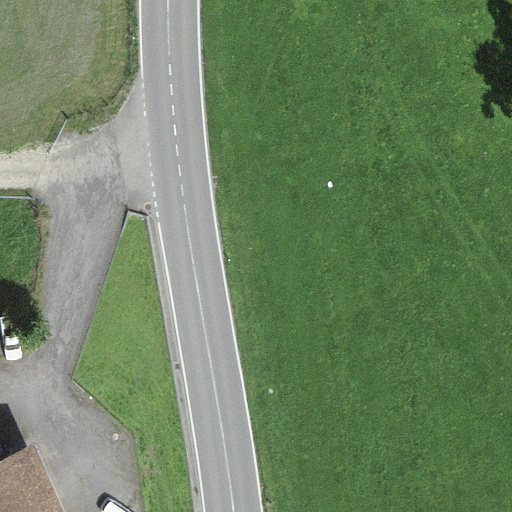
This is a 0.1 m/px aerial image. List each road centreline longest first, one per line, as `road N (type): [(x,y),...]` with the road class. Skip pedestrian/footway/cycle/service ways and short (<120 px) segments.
road 1 (tertiary): [(170,0),(178,156),(231,511)]
road 2 (track): [(0,422),(65,357),(90,163),(178,156)]
